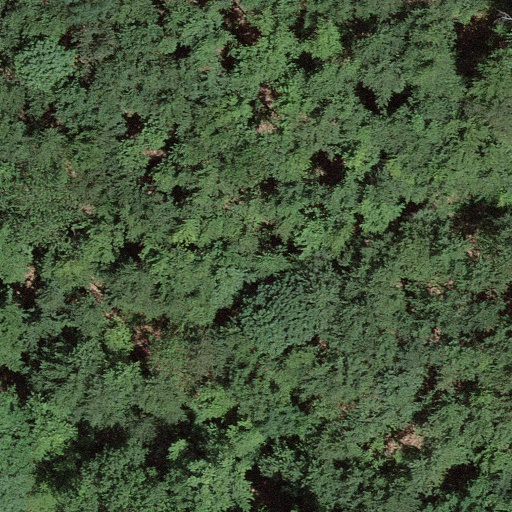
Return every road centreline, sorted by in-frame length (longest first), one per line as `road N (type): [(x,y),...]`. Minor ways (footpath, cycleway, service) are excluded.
road 1 (track): [(0,359),(367,235),(511,200)]
road 2 (track): [(289,511),(0,392)]
